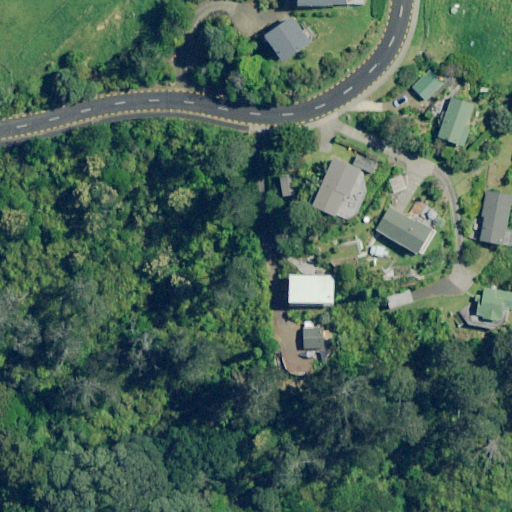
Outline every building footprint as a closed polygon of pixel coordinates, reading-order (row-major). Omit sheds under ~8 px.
[(327,8),(346,9),(346,0),(297,0),(298,10),(327,10),(327,8)] [(263,40),(282,66),(311,46),(293,20),(263,40)] [(411,88),(425,103),(443,85),(428,70),(411,88)] [(452,99),(437,140),(464,150),(470,132),(466,130),(474,107),(452,99)] [(334,161),(312,211),(335,220),(336,218),(348,223),(357,217),(366,195),(363,174),(372,178),(377,165),(357,156),(351,169),(334,161)] [(279,177),(282,199),(296,197),(292,175),(279,177)] [(407,190),(404,180),(393,183),(397,193),(407,190)] [(511,203),(511,198),(486,193),(480,218),(484,219),(479,244),(504,249),(504,247),(511,248),(511,242),(511,234),(506,233),(511,203)] [(389,210),(375,232),(417,258),(419,254),(422,255),(435,235),(416,223),(415,225),(389,210)] [(289,279),(290,311),(334,310),(333,278),(289,279)] [(415,303),(411,290),(387,297),(391,310),(415,303)] [(475,297),(474,303),(478,304),(475,318),(484,320),(484,323),(498,326),(499,323),(502,324),(504,310),(511,311),(511,294),(494,291),(494,293),(484,291),(483,299),(475,297)] [(303,329),(304,351),(324,350),(323,329),(303,329)]
